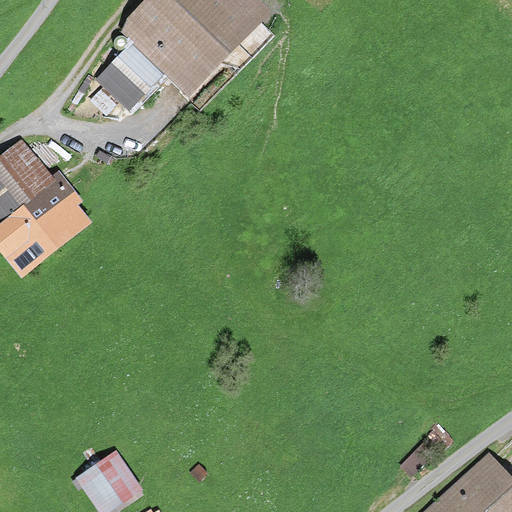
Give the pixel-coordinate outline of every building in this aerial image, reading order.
[(263,0),(146,0),(119,28),(132,40),(169,75),(188,93),(271,8),(263,0)] [(132,113),(169,75),(132,40),(96,78),(132,113)] [(0,242),(23,272),(90,219),(77,203),(82,199),(59,171),(52,177),(23,140),(0,158),(0,242)] [(511,511),(511,474),(489,451),(424,511),(511,511)] [(101,511),(114,511),(142,494),(116,454),(79,477),(101,511)]
